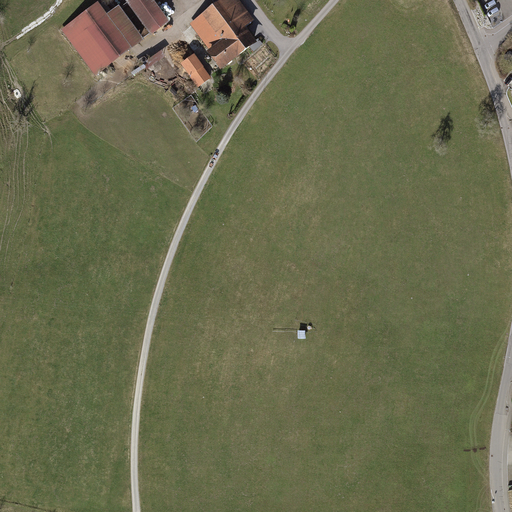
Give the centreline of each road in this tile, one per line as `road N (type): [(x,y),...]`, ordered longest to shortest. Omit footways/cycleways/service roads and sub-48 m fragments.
road 1 (track): [(136,511),(136,414),(153,311),(189,208),(255,94)]
road 2 (tertiary): [(511,357),(496,452),(499,511)]
road 3 (residential): [(335,0),(255,94)]
